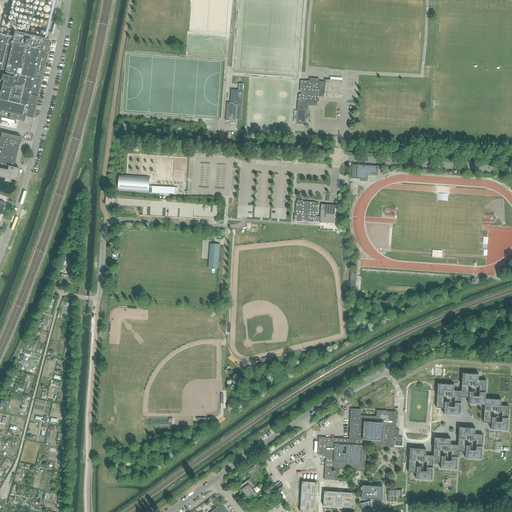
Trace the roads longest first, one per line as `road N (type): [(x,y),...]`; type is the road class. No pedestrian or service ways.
road 1 (unclassified): [(0,253),(27,181),(67,0)]
road 2 (residential): [(216,480),(385,370)]
road 3 (unclassified): [(337,156),(511,170)]
